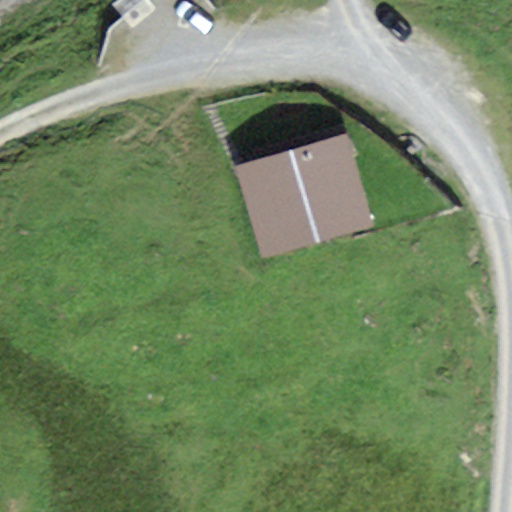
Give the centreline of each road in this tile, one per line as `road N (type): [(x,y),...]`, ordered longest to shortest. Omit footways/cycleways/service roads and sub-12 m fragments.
road 1 (track): [(511,305),(496,220),(459,150),(414,100),(366,71),(293,56),(199,66),(114,85),(0,135)]
road 2 (track): [(504,511),(511,357)]
